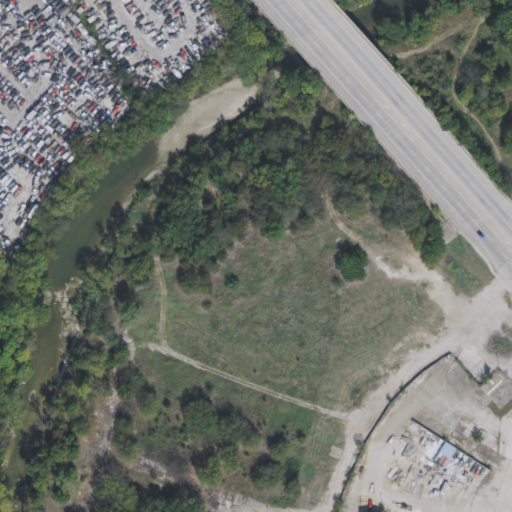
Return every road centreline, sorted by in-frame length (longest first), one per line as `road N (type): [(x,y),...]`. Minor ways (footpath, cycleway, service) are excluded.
road 1 (residential): [(327,511),(345,455),(401,374),(424,353),(511,311)]
road 2 (primary): [(284,0),(427,158)]
road 3 (primary): [(427,158),(511,253)]
